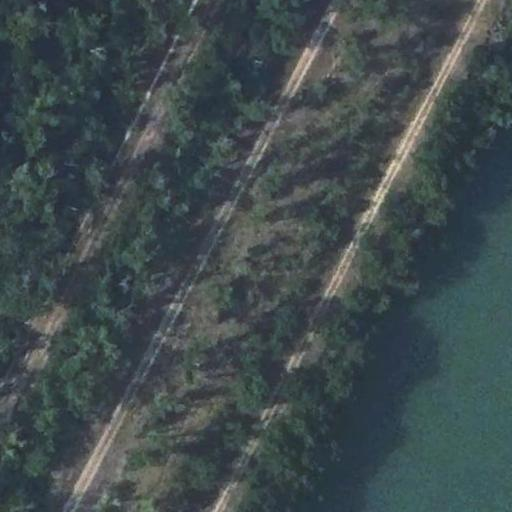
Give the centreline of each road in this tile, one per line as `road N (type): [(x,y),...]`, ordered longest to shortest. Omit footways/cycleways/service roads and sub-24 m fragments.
road 1 (track): [(328,0),(63,511)]
road 2 (track): [(0,424),(216,0)]
